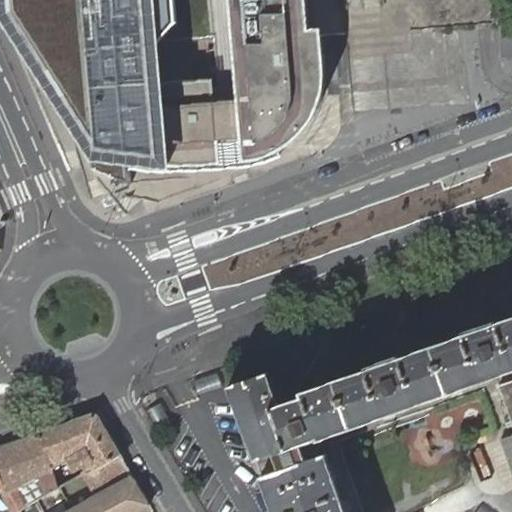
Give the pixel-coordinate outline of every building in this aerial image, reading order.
[(0,0),(0,7),(4,16),(36,93),(48,112),(62,128),(77,140),(93,150),(109,157),(127,162),(149,164),(169,166),(199,166),(223,164),(247,161),(266,158),(283,149),(297,138),(309,125),(318,109),(324,92),(328,74),(327,53),(325,45),(323,34),(322,27),(310,29),(307,0),(0,0)] [(280,469),(262,475),(261,476),(262,477),(263,477),(275,511),(345,511),(325,454),(327,453),(327,452),(323,442),(320,440),(319,437),(496,375),(504,372),(511,369),(511,318),(497,324),(495,320),(463,332),(464,335),(447,342),(400,359),(398,355),(366,366),(367,369),(368,371),(351,376),(320,387),(302,394),(303,397),(280,404),(280,403),(278,404),(268,374),(269,373),(268,372),(228,386),(229,387),(230,387),(256,459),(254,459),(255,460),(256,460),(274,453),(280,469)] [(511,380),(508,382),(500,385),(500,387),(511,420),(511,435),(502,439),(511,469),(511,380)] [(164,395),(145,403),(156,429),(175,421),(164,395)] [(94,414),(38,433),(56,467),(59,465),(65,462),(70,460),(73,468),(76,472),(85,467),(88,472),(84,474),(97,497),(134,476),(121,454),(97,414),(94,414)] [(38,433),(0,447),(0,477),(4,490),(6,494),(3,496),(5,500),(10,511),(16,511),(27,506),(20,493),(17,488),(32,480),(37,477),(41,475),(46,490),(47,495),(59,488),(53,469),(56,467),(38,433)] [(256,460),(262,475),(280,469),(274,453),(256,460)] [(137,511),(150,505),(134,476),(97,497),(69,511),(137,511)] [(37,477),(32,480),(36,488),(39,487),(41,486),(37,477)]
